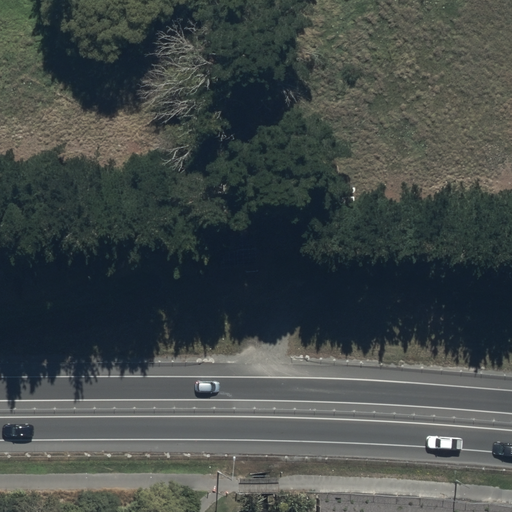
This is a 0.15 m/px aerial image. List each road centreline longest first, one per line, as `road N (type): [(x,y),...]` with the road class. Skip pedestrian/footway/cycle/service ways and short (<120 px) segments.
road 1 (trunk): [(511,441),(280,427),(0,428)]
road 2 (trunk): [(0,388),(511,400)]
